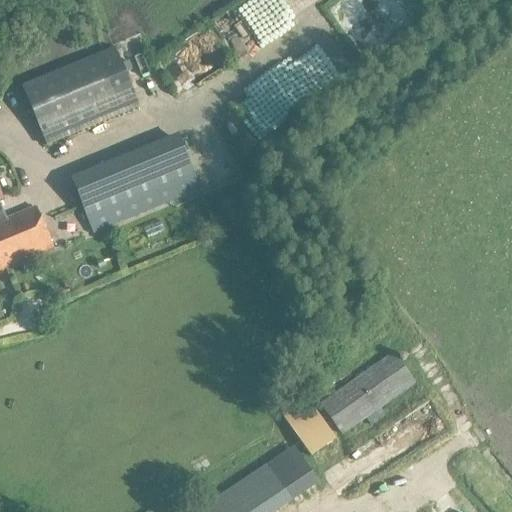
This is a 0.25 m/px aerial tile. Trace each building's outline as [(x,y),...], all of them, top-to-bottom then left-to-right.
[(283,25),(273,31),(279,43),(290,37),(283,25)] [(99,57),(22,87),(39,129),(46,148),(140,109),(116,51),(99,57)] [(284,134),(315,116),(304,97),(273,116),(284,134)] [(194,179),(89,222),(94,234),(200,191),(194,179)] [(0,197),(0,270),(52,249),(35,207),(6,219),(0,205),(0,200),(1,200),(0,197)] [(393,354),(321,405),(341,435),(413,384),(393,354)] [(292,437),(314,471),(338,455),(316,421),(292,437)]
